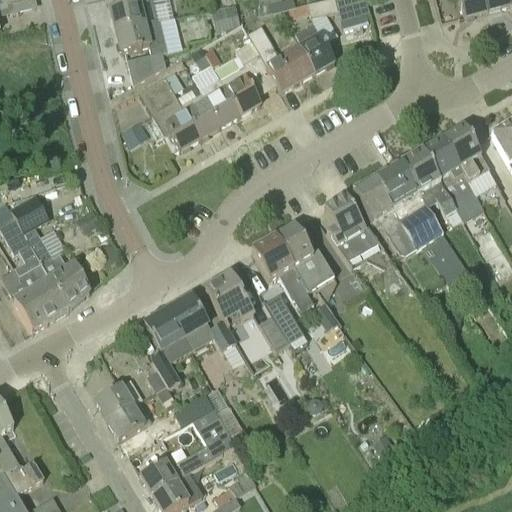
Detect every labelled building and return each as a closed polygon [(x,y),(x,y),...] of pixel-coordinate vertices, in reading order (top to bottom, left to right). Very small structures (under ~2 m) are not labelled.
[(0,0),(0,10),(7,8),(14,7),(37,1),(36,0),(0,0)] [(143,29),(157,26),(151,0),(122,0),(125,10),(110,13),(115,35),(143,29)] [(463,24),(487,18),(481,0),(457,0),(458,4),(457,4),(458,8),(459,8),(463,24)] [(511,0),(481,0),(487,18),(509,12),(511,10),(511,0)] [(275,6),(277,17),(295,13),(292,2),(275,6)] [(337,18),(334,3),(306,9),(310,24),(337,18)] [(260,21),(277,17),(275,6),(258,11),(260,21)] [(17,18),(14,7),(7,8),(10,20),(17,18)] [(236,32),(232,11),(209,15),(214,37),(236,32)] [(367,21),(340,28),(341,31),(342,36),(363,31),(369,29),(367,24),(367,21)] [(136,56),(165,50),(160,26),(157,26),(143,29),(115,35),(120,59),(136,55),(136,56)] [(297,53),(313,79),(333,68),(325,54),(326,53),(324,49),(323,50),(312,31),(292,42),(298,52),(297,53)] [(276,92),(280,98),(313,79),(297,53),(278,63),(273,54),(261,32),(247,40),(252,47),(251,48),(276,92)] [(243,72),(218,86),(239,122),(259,110),(251,97),(255,95),(258,99),(273,90),(275,93),(276,92),(251,48),(236,56),(243,69),(242,70),(243,72)] [(212,56),(205,60),(212,75),(220,71),(212,56)] [(205,60),(194,65),(200,77),(203,81),(213,76),(212,75),(205,60)] [(173,78),(163,84),(172,99),(175,103),(185,98),(173,78)] [(179,157),(199,145),(180,112),(163,84),(137,99),(151,123),(157,119),(169,139),(168,140),(170,144),(171,143),(179,157)] [(219,134),(239,122),(218,86),(199,96),(201,100),(200,101),(219,134)] [(180,112),(199,145),(219,134),(200,101),(180,112)] [(511,127),(490,140),(511,178),(511,127)] [(148,144),(139,128),(120,139),(130,155),(148,144)] [(442,145),(468,189),(488,177),(463,133),(442,145)] [(450,206),(471,194),(468,189),(442,145),(421,157),(455,216),(450,206)] [(444,223),(455,216),(421,157),(399,170),(427,213),(436,208),(444,223)] [(426,214),(427,213),(399,170),(372,186),(415,257),(419,254),(445,290),(453,300),(472,288),(465,277),(442,241),(426,214)] [(428,300),(445,290),(419,254),(415,257),(372,186),(351,198),(370,230),(377,226),(398,261),(404,262),(428,300)] [(9,215),(13,223),(18,233),(23,241),(35,235),(49,227),(35,201),(9,215)] [(363,227),(360,229),(344,202),(323,215),(334,233),(326,237),(347,268),(348,268),(352,273),(367,265),(384,274),(393,269),(379,250),(363,227)] [(8,226),(13,223),(9,215),(8,214),(3,216),(8,226)] [(101,228),(92,216),(76,227),(84,240),(101,228)] [(24,284),(20,287),(46,330),(68,317),(25,244),(23,241),(18,233),(13,223),(8,226),(0,230),(0,236),(15,262),(19,260),(28,277),(21,281),(24,284)] [(317,255),(310,259),(293,232),(274,243),(292,274),(291,275),(305,299),(333,284),(317,255)] [(97,239),(100,246),(108,241),(105,234),(97,239)] [(40,245),(36,238),(25,244),(68,317),(88,299),(74,271),(67,275),(59,261),(51,264),(40,245)] [(290,307),(305,299),(291,275),(292,274),(274,243),(251,257),(270,289),(277,284),(290,307)] [(122,268),(112,250),(97,258),(107,277),(122,268)] [(31,339),(46,330),(20,287),(14,276),(0,284),(21,322),(31,339)] [(241,328),(253,321),(229,280),(206,293),(226,328),(237,321),(241,328)] [(288,350),(303,342),(280,299),(263,309),(271,322),(288,350)] [(236,349),(225,329),(223,327),(210,335),(191,302),(167,316),(190,358),(213,344),(221,357),(236,349)] [(321,329),(331,321),(324,310),(313,318),(321,329)] [(169,370),(190,358),(167,316),(144,330),(161,359),(150,365),(156,375),(166,392),(169,396),(181,389),(169,370)] [(275,358),(288,350),(271,322),(258,330),(275,358)] [(405,349),(410,356),(415,352),(410,345),(405,349)] [(166,392),(156,375),(146,381),(156,398),(166,392)] [(106,426),(131,411),(119,391),(94,406),(106,426)] [(175,406),(169,396),(166,392),(156,398),(165,412),(175,406)] [(321,411),(319,405),(313,403),(308,405),(305,411),(308,416),(313,419),(319,416),(321,411)] [(139,407),(131,411),(106,426),(118,447),(152,427),(139,407)] [(0,472),(17,502),(42,487),(32,470),(22,476),(18,473),(0,442),(0,441),(13,434),(0,411),(0,472)] [(216,418),(229,444),(242,436),(228,412),(216,418)] [(139,481),(151,503),(190,480),(189,478),(234,452),(229,444),(216,418),(214,414),(191,428),(205,452),(175,470),(171,462),(139,481)] [(146,435),(155,450),(162,446),(161,445),(178,436),(170,421),(146,435)] [(393,453),(384,440),(371,448),(380,461),(393,453)] [(22,511),(17,502),(0,472),(0,511),(22,511)] [(156,511),(179,511),(187,508),(189,510),(203,502),(190,480),(151,503),(156,511)] [(241,491),(245,497),(250,493),(255,490),(251,484),(246,487),(241,491)] [(212,503),(217,511),(219,511),(235,503),(234,502),(231,497),(229,493),(212,503)] [(219,511),(238,511),(240,511),(235,503),(219,511)]
